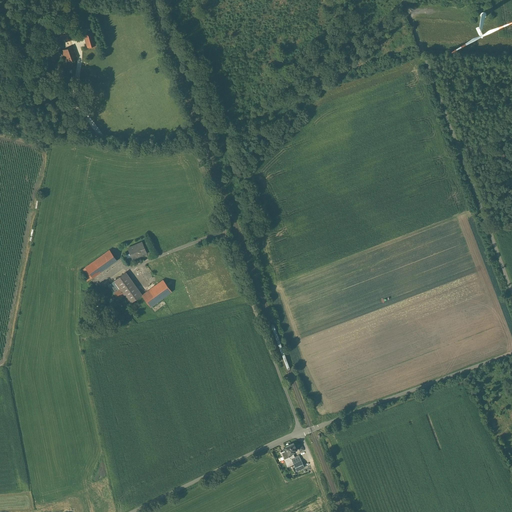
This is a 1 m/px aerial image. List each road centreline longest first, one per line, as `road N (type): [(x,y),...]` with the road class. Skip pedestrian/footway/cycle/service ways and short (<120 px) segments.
road 1 (unclassified): [(403,0),(511,291)]
road 2 (unclassified): [(310,429),(511,353)]
road 3 (unclassified): [(310,429),(132,511)]
